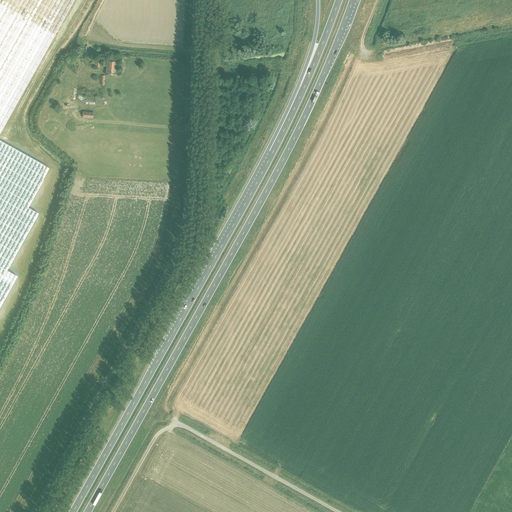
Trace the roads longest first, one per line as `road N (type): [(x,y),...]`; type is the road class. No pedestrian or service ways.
road 1 (trunk): [(87,511),(275,174),(352,0)]
road 2 (unclassified): [(32,511),(180,226),(194,0)]
road 3 (trunk): [(272,152),(72,511)]
road 4 (unclassified): [(335,511),(171,419)]
road 5 (trunk): [(338,0),(272,152)]
road 6 (trunk): [(317,0),(311,50),(272,152)]
